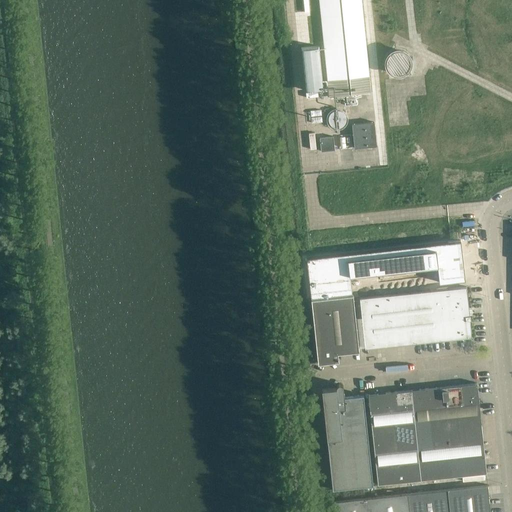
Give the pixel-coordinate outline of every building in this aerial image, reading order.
[(346,103),(354,102),(353,95),(370,93),(360,0),(318,0),(328,97),(345,95),(346,103)] [(321,46),(304,47),(306,89),(323,88),(321,46)] [(413,63),(412,60),(412,57),(410,55),(409,53),(407,51),(405,50),(402,49),(399,49),(396,49),(394,50),(391,51),(389,53),(388,55),(387,57),(386,59),(385,62),(385,65),(386,67),(387,70),(389,72),(391,74),(393,75),(397,76),(398,76),(401,76),(404,75),(407,74),(409,72),(411,70),(412,68),(412,65),(413,63)] [(347,120),(347,119),(346,116),(344,113),(343,111),(341,110),(337,109),(336,109),(333,109),(330,111),(329,112),(327,115),(327,116),(326,119),(327,123),(329,126),(330,127),(332,128),(336,129),(340,129),(341,128),(343,127),(345,125),(346,123),(347,120)] [(320,112),(310,112),(310,122),(320,122),(320,112)] [(351,125),(354,148),(376,146),(373,123),(351,125)] [(470,141),(479,132),(470,123),(461,132),(470,141)] [(315,132),(309,133),(311,149),(318,148),(315,132)] [(335,150),(333,137),(320,138),(321,152),(335,150)] [(461,240),(306,257),(311,297),(352,292),(351,277),(437,267),(439,283),(465,280),(461,240)] [(359,298),(365,349),(471,337),(469,320),(470,320),(470,315),(469,315),(466,287),(359,298)] [(359,351),(359,350),(353,295),(311,300),(318,364),(339,362),(338,354),(359,351)] [(476,383),(368,395),(378,484),(486,472),(476,383)] [(336,388),(322,390),(333,489),(373,485),(363,395),(343,397),(342,392),(344,392),(343,387),(342,385),(340,384),(338,385),(336,386),(336,388)] [(489,511),(488,499),(487,496),(486,485),(335,501),(336,511),(489,511)]
